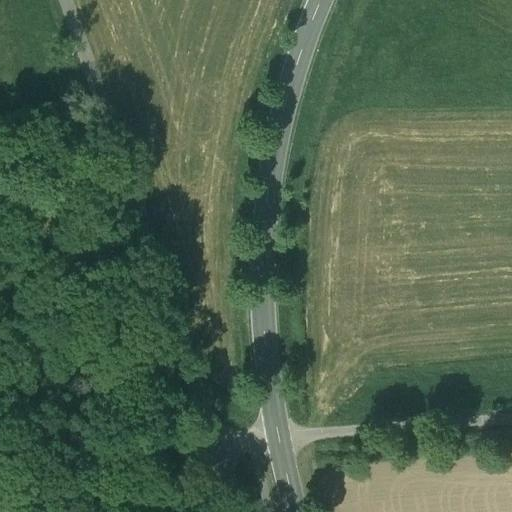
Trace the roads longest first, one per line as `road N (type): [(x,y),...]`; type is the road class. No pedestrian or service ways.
road 1 (unclassified): [(220,443),(63,0)]
road 2 (tertiary): [(275,434),(261,287),(266,196),(319,0)]
road 3 (unclassified): [(275,434),(511,417)]
